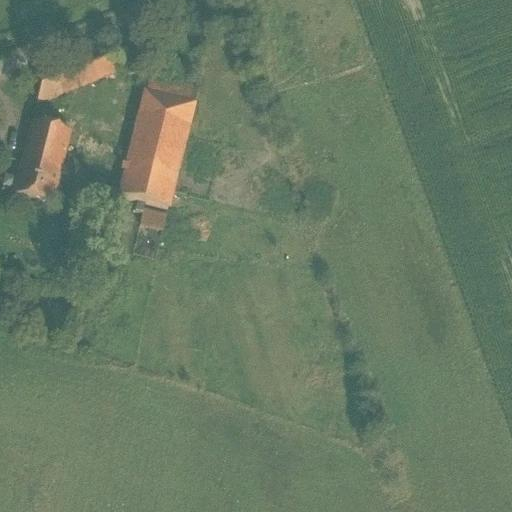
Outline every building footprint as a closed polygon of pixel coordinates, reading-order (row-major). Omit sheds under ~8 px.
[(111,48),(94,54),(104,80),(121,74),(111,48)] [(94,54),(51,70),(60,95),(104,80),(94,54)] [(60,95),(51,70),(43,73),(35,104),(60,95)] [(198,89),(149,77),(126,168),(174,181),(198,89)] [(70,134),(32,124),(21,164),(60,174),(62,168),(66,169),(67,164),(63,163),(63,161),(67,147),(70,134)] [(77,150),(67,147),(63,161),(74,164),(77,150)] [(60,174),(21,164),(17,179),(16,179),(12,197),(52,206),(60,174)] [(174,181),(126,168),(119,198),(167,211),(174,181)] [(165,217),(144,211),(139,227),(161,233),(165,217)] [(78,274),(67,281),(75,292),(85,286),(78,274)]
